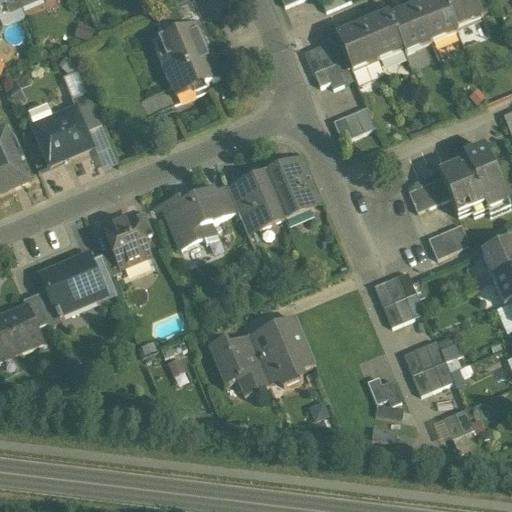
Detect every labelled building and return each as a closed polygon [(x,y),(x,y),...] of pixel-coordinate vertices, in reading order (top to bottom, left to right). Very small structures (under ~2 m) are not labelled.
[(16,0),(0,0),(0,19),(21,10),(16,0)] [(16,0),(21,10),(44,0),(16,0)] [(293,0),(280,0),(285,11),(296,6),(293,0)] [(442,0),(437,0),(416,9),(431,46),(457,36),(456,32),(442,0)] [(481,21),(472,0),(442,0),(456,32),(481,21)] [(182,7),(155,19),(164,41),(191,30),(182,7)] [(431,46),(416,9),(390,20),(404,53),(406,57),(431,46)] [(388,16),(362,27),(378,64),(404,53),(390,20),(388,16)] [(164,41),(156,44),(163,61),(160,63),(176,101),(220,82),(197,27),(191,30),(164,41)] [(378,64),(362,27),(336,38),(338,43),(346,63),(352,75),(378,64)] [(338,43),(327,47),(335,68),(346,63),(338,43)] [(327,47),(316,52),(324,73),(335,68),(327,47)] [(316,52),(305,57),(313,77),(315,77),(324,73),(316,52)] [(346,63),(335,68),(344,89),(355,84),(352,75),(346,63)] [(344,89),(335,68),(324,73),(330,87),(333,93),(344,89)] [(324,73),(315,77),(320,91),(330,87),(324,73)] [(87,97),(72,103),(75,112),(76,112),(87,136),(101,130),(87,97)] [(29,117),(34,129),(33,130),(50,169),(93,151),(87,136),(76,112),(75,112),(53,122),(47,109),(29,117)] [(376,132),(367,111),(356,116),(365,137),(376,132)] [(511,114),(503,118),(511,140),(511,114)] [(365,137),(356,116),(345,121),(354,142),(365,137)] [(345,121),(334,126),(343,146),(354,142),(345,121)] [(27,181),(6,130),(0,132),(0,197),(15,191),(14,187),(27,181)] [(508,205),(485,150),(465,158),(469,169),(461,172),(459,168),(440,176),(442,181),(451,202),(458,219),(471,214),(472,215),(486,209),(488,214),(508,205)] [(294,173),(292,167),(266,178),(285,223),(311,212),(294,173)] [(323,207),(306,169),(294,173),(311,212),(323,207)] [(266,178),(240,189),(259,234),(285,223),(266,178)] [(442,181),(431,186),(440,207),(451,202),(442,181)] [(431,186),(420,191),(429,211),(440,207),(431,186)] [(259,234),(240,189),(229,194),(238,216),(248,239),(259,234)] [(227,221),(217,196),(216,195),(215,191),(192,200),(191,197),(162,208),(163,211),(181,253),(205,243),(200,232),(227,221)] [(229,194),(227,191),(216,195),(217,196),(227,221),(227,220),(238,216),(229,194)] [(420,191),(409,195),(417,216),(429,211),(420,191)] [(153,237),(144,216),(133,220),(142,242),(153,237)] [(133,220),(132,220),(103,233),(112,255),(120,273),(149,260),(142,242),(133,220)] [(470,249),(461,229),(450,233),(459,254),(470,249)] [(459,254),(450,233),(439,238),(448,259),(459,254)] [(439,238),(429,242),(437,263),(448,259),(439,238)] [(511,244),(481,258),(492,284),(511,275),(511,244)] [(112,255),(101,259),(110,281),(121,276),(120,273),(112,255)] [(104,300),(88,258),(40,278),(47,295),(56,319),(57,319),(104,300)] [(511,275),(492,284),(503,310),(511,306),(511,275)] [(408,276),(397,280),(405,301),(416,296),(408,276)] [(405,301),(397,280),(386,285),(394,305),(405,301)] [(394,305),(386,285),(375,290),(383,310),(394,305)] [(47,295),(36,299),(48,327),(49,331),(60,326),(57,319),(56,319),(47,295)] [(425,317),(416,296),(405,301),(414,321),(425,317)] [(36,299),(23,305),(25,311),(27,310),(36,332),(48,327),(36,299)] [(414,321),(405,301),(394,305),(403,326),(414,321)] [(394,305),(383,310),(392,331),(403,326),(394,305)] [(36,332),(27,310),(25,311),(0,321),(0,365),(43,347),(36,332)] [(296,323),(278,331),(280,336),(252,348),(270,391),(282,386),(283,390),(303,382),(300,376),(315,370),(296,323)] [(249,341),(228,350),(226,344),(209,351),(225,390),(237,385),(244,402),(270,391),(252,348),(249,341)] [(437,344),(426,349),(434,370),(445,365),(437,344)] [(426,349),(415,354),(423,374),(434,370),(426,349)] [(423,374),(415,354),(404,358),(412,379),(423,374)] [(445,365),(434,370),(443,390),(454,386),(445,365)] [(443,390),(434,370),(423,374),(432,395),(443,390)] [(432,395),(423,374),(412,379),(421,400),(432,395)] [(379,382),(368,386),(377,408),(388,403),(382,388),(379,382)] [(402,406),(392,384),(382,388),(388,403),(391,410),(402,406)] [(391,410),(377,408),(375,420),(402,424),(404,413),(391,410)] [(475,434),(466,413),(455,418),(464,439),(475,434)] [(464,439),(455,418),(444,423),(452,443),(464,439)] [(397,436),(373,432),(372,444),(395,448),(397,436)]
